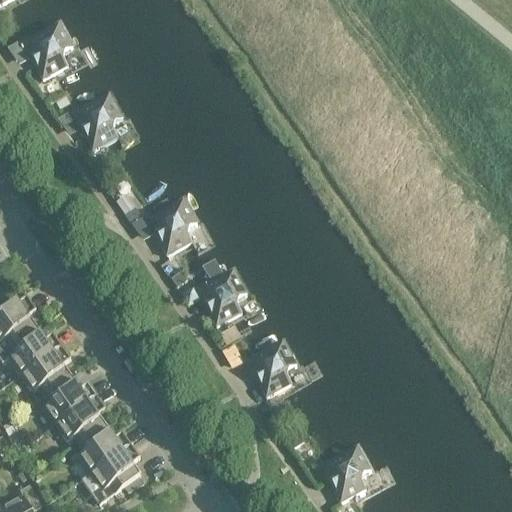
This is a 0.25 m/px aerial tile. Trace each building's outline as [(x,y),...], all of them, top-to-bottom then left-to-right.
[(0,0),(0,8),(15,0),(0,0)] [(59,27),(23,47),(34,68),(42,83),(50,79),(68,70),(61,58),(73,52),(59,27)] [(123,122),(109,97),(72,117),(93,154),(118,140),(111,129),(123,122)] [(66,100),(56,105),(60,112),(70,107),(66,100)] [(197,228),(183,203),(147,223),(167,259),(192,246),(186,234),(197,228)] [(135,211),(125,218),(131,227),(141,220),(135,211)] [(247,299),(233,273),(196,294),(216,330),(242,317),(235,305),(247,299)] [(182,274),(172,281),(178,289),(188,282),(182,274)] [(27,299),(0,318),(0,345),(5,342),(10,349),(36,331),(28,319),(36,313),(27,299)] [(44,343),(36,331),(10,349),(15,356),(8,361),(20,379),(62,349),(53,337),(44,343)] [(297,369),(283,344),(246,364),(266,401),(271,398),(291,387),(285,376),(297,369)] [(71,362),(62,349),(20,379),(33,396),(39,391),(45,398),(70,380),(62,368),(71,362)] [(237,359),(238,355),(235,349),(226,354),(230,362),(237,359)] [(79,392),(70,380),(45,398),(50,406),(43,410),(55,428),(96,399),(87,386),(79,392)] [(105,412),(96,399),(55,428),(67,446),(74,441),(79,448),(105,429),(97,418),(105,412)] [(13,425),(4,430),(8,438),(17,432),(13,425)] [(113,441),(105,429),(79,448),(84,455),(77,460),(90,477),(131,448),(122,435),(113,441)] [(293,451),(304,445),(298,435),(287,442),(293,451)] [(81,483),(99,508),(140,479),(131,467),(140,461),(131,448),(90,477),(81,483)] [(357,450),(320,470),(340,506),(366,493),(359,481),(371,475),(357,450)] [(23,499),(1,511),(39,511),(42,511),(30,489),(20,494),(23,499)]
